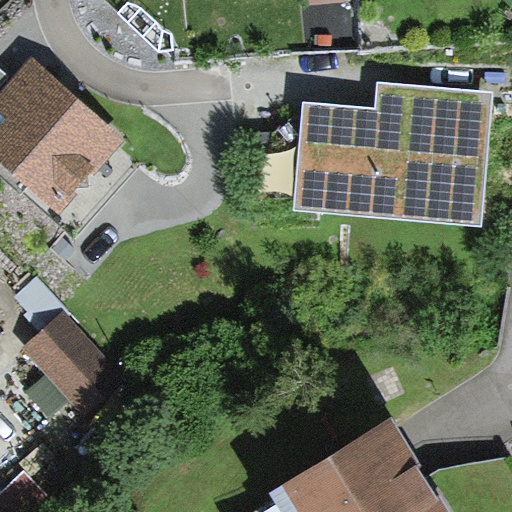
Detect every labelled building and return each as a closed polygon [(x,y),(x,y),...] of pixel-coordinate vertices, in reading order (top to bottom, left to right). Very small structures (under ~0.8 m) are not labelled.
[(119,0),(171,49),(183,48),(179,0),(119,0)] [(116,147),(31,71),(0,105),(0,164),(56,215),(116,147)] [(0,71),(0,90),(10,79),(0,71)] [(376,82),(374,110),(302,105),(294,214),(483,229),(494,92),(376,82)] [(56,325),(30,348),(79,405),(106,382),(56,325)] [(295,511),(454,511),(393,418),(281,490),(295,511)] [(29,480),(0,504),(0,511),(26,511),(44,498),(29,480)]
